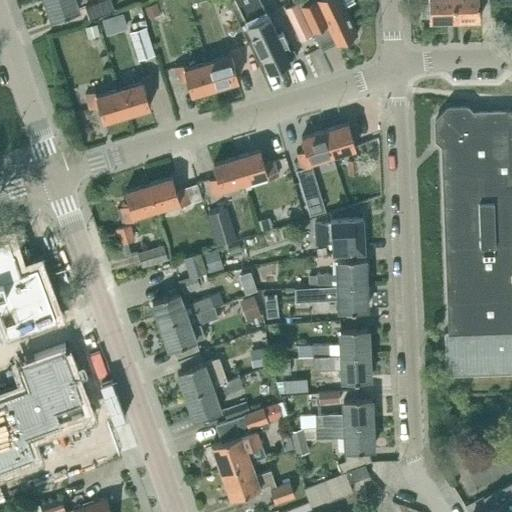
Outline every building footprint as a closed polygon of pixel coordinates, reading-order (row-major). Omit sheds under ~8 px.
[(45,0),(52,18),(78,8),(74,0),(45,0)] [(111,0),(103,0),(85,7),(89,18),(115,8),(111,0)] [(155,0),(144,4),(148,16),(160,12),(155,0)] [(260,0),(236,0),(270,70),(289,60),(298,56),(294,48),(292,50),(283,31),(283,32),(277,34),(260,0)] [(297,0),(312,30),(327,23),(336,43),(357,34),(344,6),(354,1),(352,0),(297,0)] [(454,20),(453,0),(429,0),(429,21),(454,20)] [(453,0),(454,20),(479,19),(478,0),(453,0)] [(296,3),(285,8),(300,40),(312,35),(296,3)] [(123,12),(101,18),(106,34),(128,28),(123,12)] [(97,24),(85,27),(88,38),(100,35),(97,24)] [(146,26),(130,31),(139,60),(155,55),(146,26)] [(230,55),(208,62),(215,87),(239,80),(234,66),(243,63),(238,48),(229,51),(230,55)] [(215,87),(208,62),(184,69),(183,64),(173,67),(178,82),(188,79),(192,94),(215,87)] [(141,81),(119,88),(127,113),(150,106),(146,92),(154,89),(150,74),(140,77),(141,81)] [(127,113),(119,88),(96,95),(95,90),(85,93),(89,108),(99,105),(103,119),(127,113)] [(511,109),(473,111),(467,106),(448,106),(435,120),(435,139),(441,145),(448,332),(445,332),(445,331),(444,331),(444,332),(446,373),(511,370),(511,109)] [(324,130),(332,154),(355,147),(347,122),(324,130)] [(332,154),(324,130),(301,137),(306,150),(296,153),(301,168),(302,168),(309,166),(308,161),(332,154)] [(260,149),(237,156),(245,180),(267,174),(269,178),(278,175),(273,160),(265,163),(260,149)] [(221,188),(245,180),(237,156),(213,163),(218,178),(209,180),(214,195),(223,192),(221,188)] [(348,160),(350,174),(358,173),(357,159),(348,160)] [(301,168),(296,170),(310,215),(324,210),(311,165),(309,166),(302,168),(301,168)] [(148,184),(155,208),(178,201),(179,205),(188,203),(184,188),(175,191),(171,177),(148,184)] [(155,208),(148,184),(124,192),(129,205),(119,208),(124,223),(134,220),(132,215),(155,208)] [(227,208),(207,214),(211,225),(216,245),(236,239),(227,208)] [(270,216),(258,219),(261,230),(273,227),(270,216)] [(331,222),(315,223),(316,244),(332,244),(332,252),(363,251),(362,217),(331,219),(331,222)] [(127,225),(116,229),(120,243),(132,240),(127,225)] [(0,467),(35,455),(27,434),(87,412),(63,347),(68,345),(37,264),(31,266),(28,255),(17,259),(10,235),(0,237),(0,467)] [(238,243),(228,246),(230,253),(240,250),(238,243)] [(164,245),(137,252),(141,266),(167,259),(164,245)] [(217,248),(203,253),(208,271),(222,267),(217,248)] [(190,276),(204,272),(198,254),(185,258),(190,276)] [(309,287),(366,284),(364,259),(336,261),(337,273),(307,275),(309,287)] [(206,275),(204,272),(178,280),(183,292),(201,286),(200,284),(203,283),(201,276),(206,275)] [(367,310),(366,284),(309,287),(293,288),(294,302),(338,300),(339,311),(346,311),(362,310),(367,310)] [(152,302),(161,326),(214,306),(210,295),(183,305),(178,292),(152,302)] [(219,292),(210,295),(214,306),(223,303),(221,298),(219,292)] [(239,300),(246,320),(260,315),(254,295),(239,300)] [(214,306),(161,326),(169,350),(173,349),(176,358),(198,350),(194,340),(195,340),(191,326),(240,309),(237,298),(230,301),(223,303),(214,306)] [(309,358),(369,355),(367,329),(339,331),(340,343),(300,344),(301,356),(309,356),(309,358)] [(265,346),(250,349),(253,366),(269,363),(265,346)] [(177,372),(184,392),(226,377),(218,354),(202,360),(199,352),(177,360),(180,371),(177,372)] [(370,380),(369,355),(309,358),(309,360),(299,361),(300,374),(322,373),(321,367),(341,366),(342,381),(370,380)] [(290,360),(276,360),(277,373),(290,373),(290,360)] [(226,377),(184,392),(192,414),(217,405),(214,396),(243,386),(239,372),(226,377)] [(295,378),(282,379),(283,392),(295,392),(295,378)] [(338,390),(318,392),(319,404),(339,402),(338,390)] [(315,414),(315,427),(372,424),(370,399),(342,401),(343,413),(315,414)] [(243,414),(249,412),(245,400),(224,408),(228,419),(243,414)] [(263,407),(268,421),(282,416),(277,402),(263,407)] [(210,446),(220,472),(251,461),(265,456),(256,429),(269,425),(268,421),(263,407),(215,424),(218,434),(227,431),(230,439),(210,446)] [(315,414),(300,415),(301,428),(303,428),(315,427),(315,414)] [(372,424),(315,427),(303,428),(306,439),(344,437),(345,451),(373,449),(372,424)] [(303,428),(290,432),(296,455),(309,451),(306,439),(303,428)] [(342,473),(365,463),(372,460),(369,452),(337,463),(342,473)] [(251,461),(220,472),(229,498),(268,485),(274,503),(294,496),(289,482),(276,486),(271,470),(256,475),(251,461)] [(365,463),(342,473),(304,487),(311,506),(353,490),(350,482),(369,475),(365,463)] [(489,507),(479,511),(511,511),(511,499),(511,497),(511,496),(511,481),(483,496),(489,507)] [(60,496),(18,511),(65,511),(66,511),(60,496)] [(110,511),(106,499),(74,510),(74,511),(110,511)]
